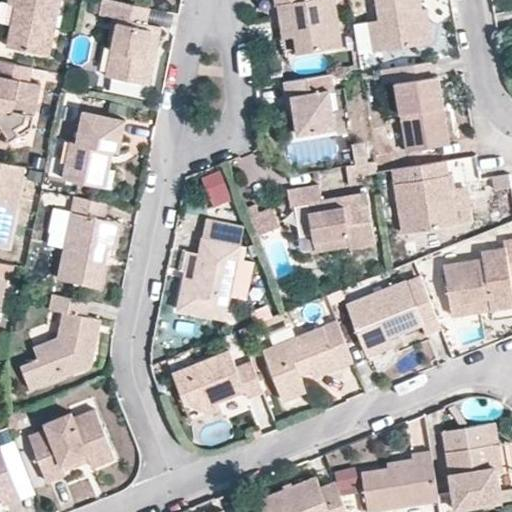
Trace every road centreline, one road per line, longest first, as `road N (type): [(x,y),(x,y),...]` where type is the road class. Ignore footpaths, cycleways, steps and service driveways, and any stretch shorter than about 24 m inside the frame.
road 1 (residential): [(177,490),(452,378),(511,383)]
road 2 (residential): [(172,155),(130,360),(177,490)]
road 3 (residential): [(172,155),(188,42),(204,16),(220,19),(226,33),(233,117),(220,140)]
road 4 (residential): [(471,0),(490,97),(511,121)]
